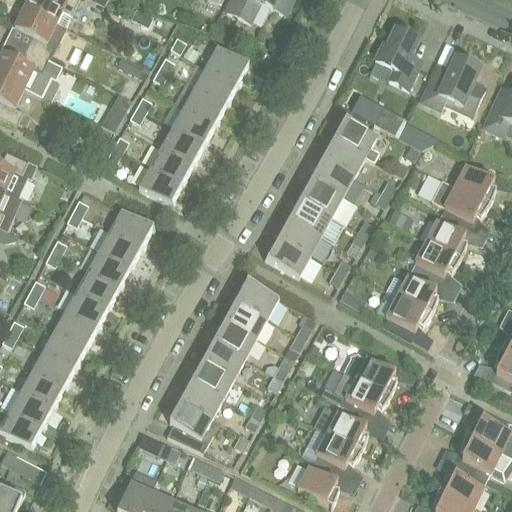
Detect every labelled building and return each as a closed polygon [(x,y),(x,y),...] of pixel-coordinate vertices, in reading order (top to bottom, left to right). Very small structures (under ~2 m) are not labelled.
[(49,0),(30,0),(24,13),(65,33),(70,21),(80,0),(52,0),(52,1),(49,0)] [(234,0),(227,16),(250,28),(260,8),(282,19),(283,16),(286,17),(292,5),(290,3),(291,0),(290,0),(234,0)] [(134,11),(129,22),(149,32),(154,21),(143,16),(134,11)] [(15,32),(14,33),(32,42),(26,54),(49,65),(55,52),(65,33),(24,13),(15,32)] [(422,66),(411,61),(419,45),(395,33),(387,50),(383,49),(375,67),(393,76),(388,85),(408,95),(422,66)] [(184,48),(176,44),(170,55),(179,59),(184,48)] [(197,57),(188,51),(183,60),(192,66),(197,57)] [(0,58),(0,81),(24,94),(42,102),(52,83),(56,86),(63,72),(49,65),(26,54),(20,66),(2,57),(2,58),(1,59),(0,58)] [(206,74),(237,91),(248,71),(218,54),(206,74)] [(143,73),(121,62),(117,71),(138,82),(138,83),(143,85),(144,86),(147,81),(150,74),(144,71),(143,73)] [(437,71),(431,85),(421,107),(442,116),(446,106),(474,118),(486,93),(473,87),(480,73),(476,71),(474,67),(471,64),(468,63),(464,63),(460,64),(456,62),(449,77),(437,71)] [(158,75),(167,80),(173,69),(164,64),(158,75)] [(226,111),(237,91),(206,74),(195,94),(226,111)] [(161,90),(167,80),(158,75),(152,85),(161,90)] [(0,81),(0,122),(16,130),(23,117),(15,113),(24,94),(0,81)] [(511,97),(502,93),(494,109),(484,133),(505,142),(511,128),(511,97)] [(215,131),(226,111),(195,94),(184,114),(215,131)] [(132,107),(119,100),(110,116),(122,123),(132,107)] [(136,114),(144,119),(150,108),(142,103),(136,114)] [(383,112),(374,129),(395,141),(404,123),(383,112)] [(138,130),(144,119),(136,114),(130,125),(138,130)] [(204,151),(215,131),(184,114),(173,134),(204,151)] [(379,158),(371,153),(376,142),(346,125),(334,146),(365,163),(373,168),(379,158)] [(406,128),(399,143),(406,148),(414,132),(406,128)] [(192,171),(204,151),(173,134),(162,154),(192,171)] [(112,153),(121,158),(127,147),(118,142),(112,153)] [(354,183),(365,163),(334,146),(323,166),(354,183)] [(115,169),(121,158),(112,153),(106,164),(115,169)] [(181,192),(192,171),(162,154),(150,175),(181,192)] [(31,186),(37,172),(29,167),(6,157),(0,170),(0,169),(0,194),(6,197),(19,203),(27,184),(31,186)] [(343,203),(354,183),(323,166),(312,186),(343,203)] [(393,178),(402,183),(408,172),(399,167),(393,178)] [(455,192),(490,211),(491,207),(493,203),(495,199),(496,195),(491,193),(498,180),(481,171),(477,178),(465,172),(455,192)] [(170,212),(181,192),(150,175),(139,195),(170,212)] [(490,211),(455,192),(440,185),(430,206),(455,219),(452,226),(469,235),(476,222),(480,225),(482,222),(485,219),(487,215),(490,211)] [(332,223),(343,203),(312,186),(301,206),(332,223)] [(382,198),(390,203),(396,192),(388,187),(382,198)] [(19,203),(6,197),(0,194),(0,234),(7,237),(22,204),(19,203)] [(370,205),(375,209),(382,198),(380,197),(376,195),(370,205)] [(384,214),(390,203),(382,198),(375,209),(384,214)] [(73,216),(82,221),(88,210),(79,205),(73,216)] [(321,243),(332,223),(301,206),(290,226),(321,243)] [(408,221),(393,214),(388,225),(407,235),(413,224),(408,221)] [(76,232),(82,221),(73,216),(67,227),(76,232)] [(111,237),(142,254),(153,234),(122,217),(111,237)] [(310,263),(321,243),(290,226),(279,246),(310,263)] [(462,248),(469,235),(452,226),(448,233),(436,227),(426,247),(461,266),(462,263),(464,258),(466,254),(467,250),(462,248)] [(358,237),(367,242),(373,232),(365,227),(358,237)] [(131,274),(142,254),(111,237),(100,257),(131,274)] [(361,253),(367,242),(358,237),(352,248),(361,253)] [(298,283),(310,263),(279,246),(267,266),(298,283)] [(51,258),(60,262),(66,251),(57,247),(51,258)] [(458,270),(461,266),(426,247),(415,268),(426,274),(423,281),(440,290),(447,277),(451,280),(453,277),(456,274),(458,270)] [(369,253),(365,260),(372,264),(376,257),(369,253)] [(119,294),(131,274),(100,257),(88,277),(119,294)] [(54,273),(60,262),(51,258),(45,268),(54,273)] [(335,277),(344,282),(350,271),(342,266),(335,277)] [(49,283),(52,276),(43,272),(40,278),(49,283)] [(108,314),(119,294),(88,277),(77,297),(108,314)] [(338,292),(344,282),(335,277),(329,287),(338,292)] [(433,303),(440,290),(423,281),(419,288),(408,282),(405,287),(394,282),(386,296),(432,321),(433,317),(435,313),(437,308),(438,304),(433,303)] [(236,308),(267,325),(278,304),(248,287),(236,308)] [(29,299),(38,304),(43,293),(35,288),(29,299)] [(429,325),(432,321),(386,296),(375,316),(386,322),(386,323),(387,324),(384,331),(411,346),(418,332),(422,335),(425,332),(427,328),(429,325)] [(97,334),(108,314),(77,297),(66,317),(97,334)] [(32,315),(38,304),(29,299),(23,310),(32,315)] [(256,345),(267,325),(236,308),(225,328),(256,345)] [(86,354),(97,334),(66,317),(55,337),(86,354)] [(7,339),(16,344),(22,333),(13,328),(7,339)] [(245,365),(256,345),(225,328),(214,348),(245,365)] [(296,341),(305,346),(311,335),(303,331),(296,341)] [(75,374),(86,354),(55,337),(44,357),(75,374)] [(10,355),(16,344),(7,339),(1,350),(10,355)] [(299,357),(305,346),(296,341),(290,352),(299,357)] [(511,343),(510,342),(508,344),(505,348),(503,352),(500,356),(511,362),(511,343)] [(234,385),(245,365),(214,348),(203,368),(234,385)] [(399,372),(382,363),(371,356),(367,364),(360,361),(351,363),(343,378),(390,403),(392,398),(394,394),(396,389),(397,386),(392,385),(399,372)] [(511,362),(500,356),(498,360),(497,364),(495,368),(494,372),(499,374),(491,388),(511,397),(511,362)] [(64,395),(75,374),(44,357),(33,377),(64,395)] [(223,405),(234,385),(203,368),(192,388),(223,405)] [(274,381),(282,386),(289,375),(280,371),(274,381)] [(53,415),(64,395),(33,377),(22,397),(53,415)] [(388,407),(390,403),(343,378),(332,398),(339,402),(335,409),(341,412),(370,427),(377,414),(381,417),(383,414),(386,410),(388,407)] [(276,397),(282,386),(274,381),(268,392),(276,397)] [(212,425),(223,405),(192,388),(181,408),(212,425)] [(324,394),(320,401),(335,409),(339,402),(332,398),(324,394)] [(41,435),(53,415),(22,397),(11,418),(41,435)] [(205,436),(212,425),(181,408),(169,428),(172,430),(166,441),(201,458),(211,439),(205,436)] [(252,421),(260,426),(266,415),(258,410),(252,421)] [(341,412),(338,419),(324,411),(313,432),(327,439),(361,458),(363,454),(365,450),(367,445),(368,441),(363,440),(370,427),(341,412)] [(501,459),(511,464),(511,430),(486,417),(482,424),(479,430),(475,427),(470,433),(468,438),(466,442),(501,459)] [(0,437),(30,455),(41,435),(11,418),(0,436),(0,437)] [(254,437),(260,426),(252,421),(245,432),(254,437)] [(359,461),(361,458),(327,439),(312,467),(341,482),(348,468),(352,472),(355,468),(357,465),(359,461)] [(234,452),(243,457),(249,445),(240,441),(234,452)] [(511,464),(501,459),(466,442),(464,446),(462,450),(460,458),(465,459),(458,473),(487,487),(491,479),(504,485),(511,474),(511,464)] [(166,464),(171,452),(162,448),(157,460),(166,464)] [(171,452),(166,464),(175,468),(181,456),(171,452)] [(10,473),(17,461),(7,456),(1,468),(10,473)] [(17,461),(10,473),(20,478),(26,466),(17,461)] [(207,484),(213,471),(201,466),(196,478),(200,480),(207,484)] [(334,495),(341,482),(312,467),(308,475),(297,469),(288,486),(299,492),(297,494),(330,511),(332,511),(333,511),(336,506),(337,501),(339,496),(334,495)] [(213,471),(207,484),(218,489),(224,477),(213,471)] [(468,511),(474,511),(487,487),(458,473),(452,486),(448,483),(445,486),(442,490),(440,493),(438,497),(468,511)] [(145,511),(152,498),(157,485),(136,476),(119,511),(145,511)] [(203,493),(207,484),(200,480),(196,490),(203,493)] [(248,503),(254,491),(243,486),(237,498),(248,503)] [(254,491),(248,503),(259,509),(265,497),(254,491)] [(0,496),(0,495),(0,511),(18,511),(22,505),(0,496)] [(468,511),(438,497),(436,501),(435,505),(433,510),(432,511),(468,511)] [(170,511),(172,507),(152,498),(145,511),(170,511)]
